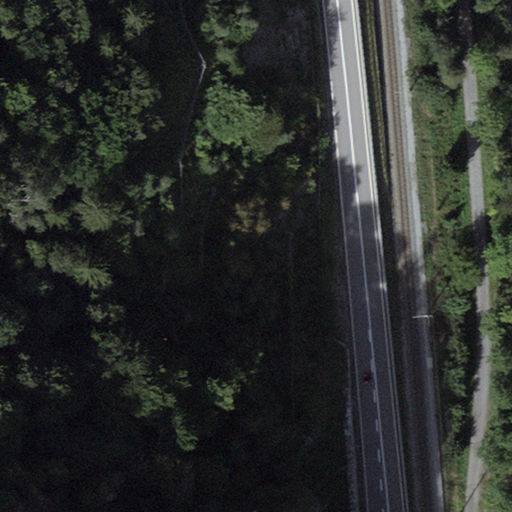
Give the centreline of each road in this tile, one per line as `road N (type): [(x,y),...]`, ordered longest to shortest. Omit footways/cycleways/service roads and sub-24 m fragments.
road 1 (primary): [(336,0),(388,511)]
road 2 (track): [(487,511),(487,113),(476,0)]
